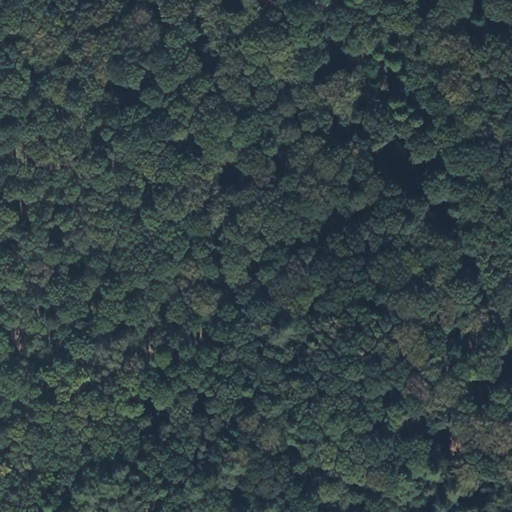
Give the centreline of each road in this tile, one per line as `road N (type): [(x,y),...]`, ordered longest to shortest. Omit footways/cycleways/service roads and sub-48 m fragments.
road 1 (track): [(311,0),(428,193)]
road 2 (track): [(428,193),(511,331)]
